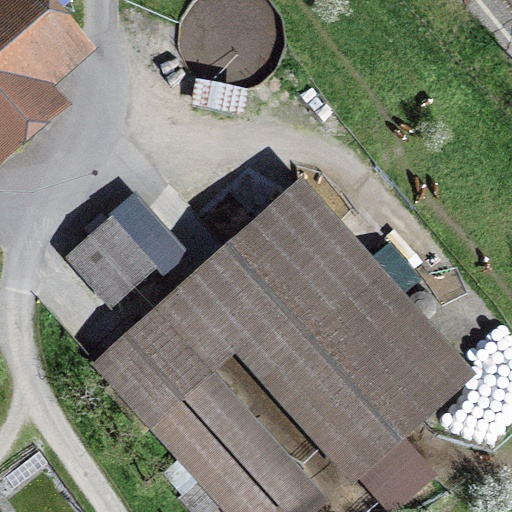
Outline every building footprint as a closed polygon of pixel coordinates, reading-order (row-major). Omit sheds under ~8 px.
[(50,111),(28,85),(74,45),(36,0),(11,0),(0,9),(0,140),(6,148),(50,111)] [(184,58),(193,73),(207,85),(224,91),(241,91),(258,85),(272,74),(282,59),(285,41),(283,23),(275,9),(266,0),(198,0),(190,9),(183,24),(180,41),(184,58)] [(462,377),(300,196),(101,372),(226,511),(311,511),(325,500),(189,348),(223,318),(358,470),(462,377)] [(111,220),(68,258),(112,308),(155,269),(111,220)] [(124,304),(138,320),(207,258),(193,243),(124,304)]
